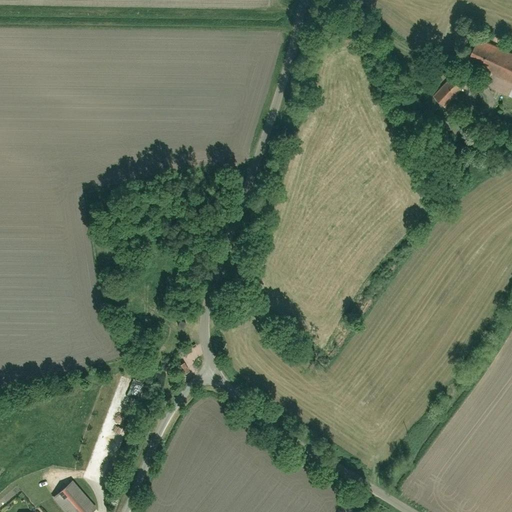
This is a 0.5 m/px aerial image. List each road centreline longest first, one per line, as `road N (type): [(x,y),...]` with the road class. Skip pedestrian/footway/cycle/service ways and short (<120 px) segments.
road 1 (residential): [(303,0),(253,170),(207,285),(209,368)]
road 2 (residential): [(209,368),(275,421),(420,511)]
road 3 (residential): [(125,511),(174,407),(209,368)]
